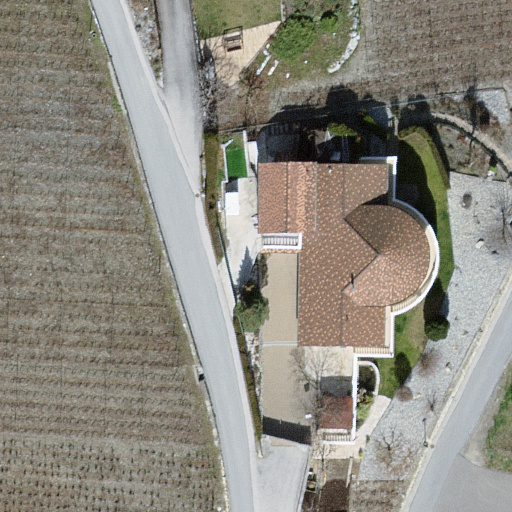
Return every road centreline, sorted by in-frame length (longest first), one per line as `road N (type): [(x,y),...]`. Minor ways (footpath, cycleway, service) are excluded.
road 1 (residential): [(92,0),(139,120),(198,326),(229,511)]
road 2 (residential): [(407,511),(511,300)]
